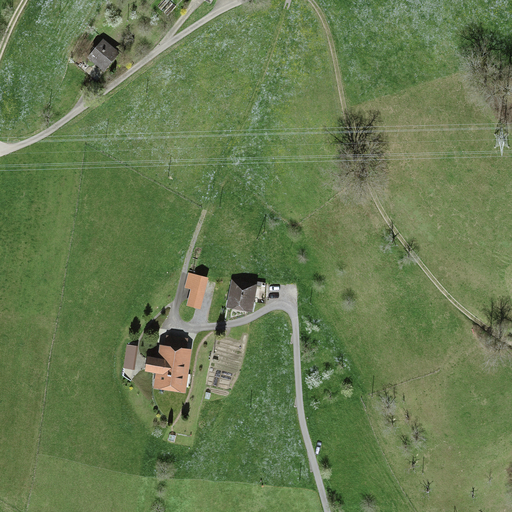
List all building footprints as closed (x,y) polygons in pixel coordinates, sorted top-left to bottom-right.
[(90,56),(102,66),(114,52),(102,42),(90,56)] [(89,65),(78,56),(73,61),(84,70),(89,65)] [(195,277),(188,306),(199,309),(206,279),(195,277)] [(230,287),(235,288),(232,304),(252,308),(256,285),(232,280),(230,287)] [(128,346),(126,356),(134,358),(136,348),(128,346)] [(184,353),(165,350),(163,361),(148,358),(146,370),(161,373),(160,384),(179,387),(184,353)] [(209,411),(200,409),(198,422),(206,423),(209,411)] [(176,436),(169,434),(166,442),(174,444),(176,436)]
